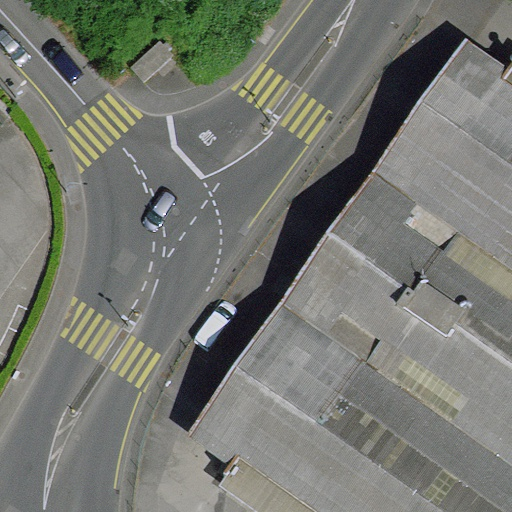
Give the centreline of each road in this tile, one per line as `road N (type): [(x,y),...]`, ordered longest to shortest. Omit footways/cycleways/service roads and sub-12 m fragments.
road 1 (unclassified): [(159,206),(161,269),(70,416),(44,511)]
road 2 (unclassified): [(367,0),(289,103),(219,176),(159,206)]
road 3 (unclassified): [(159,206),(141,169),(0,12)]
